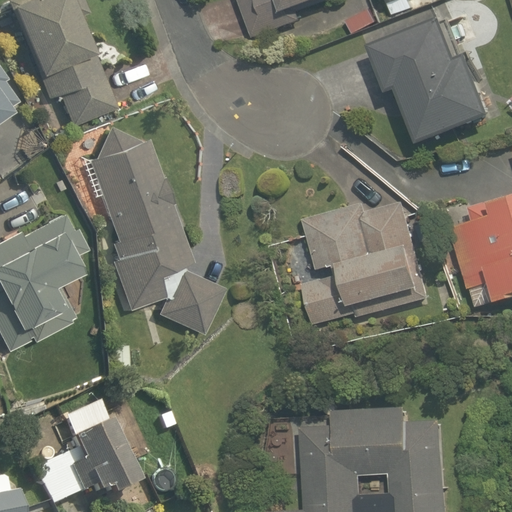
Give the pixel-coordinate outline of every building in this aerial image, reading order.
[(72,0),(22,0),(10,5),(48,103),(57,100),(70,133),(117,114),(72,0)] [(348,0),(241,0),(255,37),(349,2),(348,0)] [(386,0),(390,9),(414,0),(386,0)] [(427,149),(500,121),(478,61),(464,66),(448,24),(378,51),(396,100),(407,96),(427,149)] [(0,60),(0,124),(24,108),(0,60)] [(90,161),(114,250),(115,279),(124,314),(164,302),(157,319),(202,339),(224,290),(189,274),(151,139),(112,124),(90,161)] [(409,195),(303,221),(317,281),(301,285),(312,332),(435,303),(409,195)] [(506,310),(511,307),(511,199),(452,218),(474,289),(497,282),(506,310)] [(62,215),(0,242),(0,334),(8,353),(75,324),(59,288),(88,275),(62,215)] [(100,398),(59,419),(71,444),(33,463),(56,509),(95,489),(105,508),(147,487),(100,398)] [(461,511),(454,412),(317,423),(323,511),(461,511)] [(26,511),(24,500),(0,504),(0,511),(26,511)]
